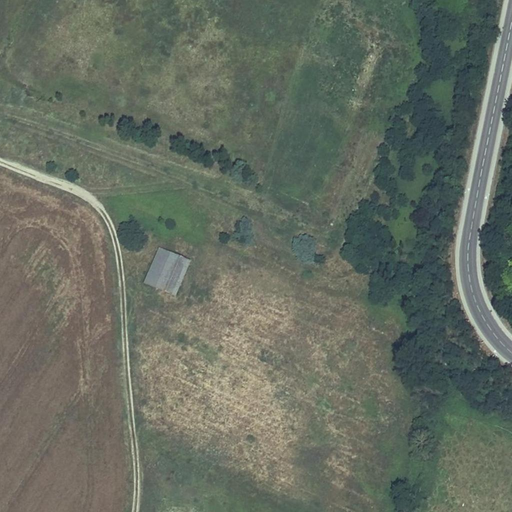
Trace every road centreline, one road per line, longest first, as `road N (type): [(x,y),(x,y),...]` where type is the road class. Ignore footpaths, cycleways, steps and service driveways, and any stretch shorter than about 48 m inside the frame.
road 1 (track): [(0,158),(105,212),(137,465),(130,511)]
road 2 (tertiary): [(511,17),(467,244),(474,302),(511,354)]
